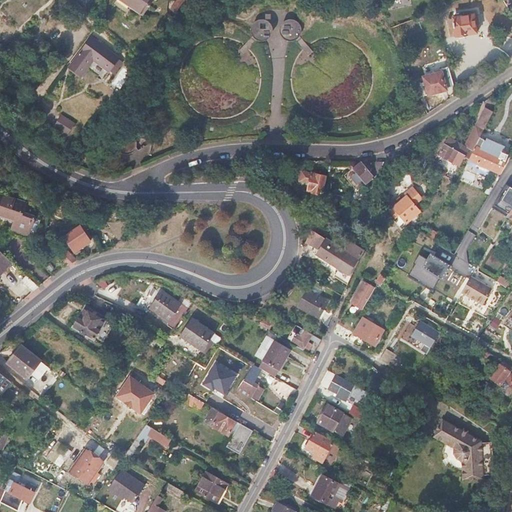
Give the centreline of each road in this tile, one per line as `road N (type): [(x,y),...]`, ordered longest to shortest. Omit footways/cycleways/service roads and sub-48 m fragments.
road 1 (secondary): [(140,192),(262,197),(284,227),(282,256),(270,273),(233,287),(156,262),(107,260),(68,277),(0,336)]
road 2 (residential): [(140,192),(158,171),(205,153),(389,147),(511,67)]
road 3 (residential): [(244,511),(332,342)]
road 4 (secondary): [(0,130),(83,183),(140,192)]
